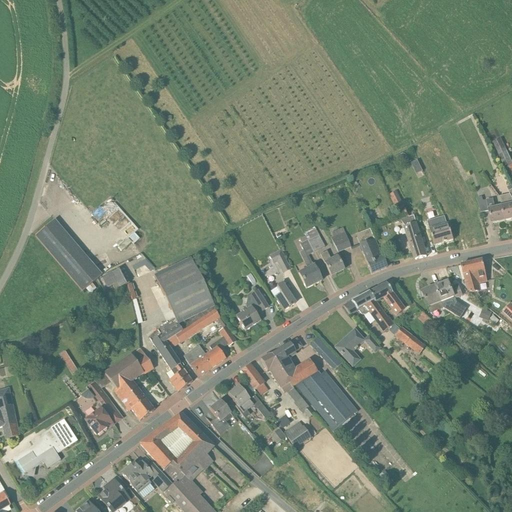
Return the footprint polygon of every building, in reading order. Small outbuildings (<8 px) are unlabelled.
[(511,162),(500,138),(492,143),(505,171),(511,167),(511,162)] [(419,161),(412,163),(416,174),(423,172),(419,161)] [(499,197),(502,207),(505,221),(511,219),(511,189),(508,191),(509,194),(499,197)] [(408,218),(396,191),(389,195),(400,220),(408,218)] [(505,221),(502,207),(496,208),(493,199),(486,201),(486,200),(483,201),(482,197),(476,198),(481,213),(489,211),(492,224),(505,221)] [(427,257),(418,229),(419,229),(417,223),(416,223),(414,216),(408,218),(400,220),(399,220),(404,227),(403,227),(405,233),(407,232),(416,260),(427,257)] [(449,225),(448,225),(445,218),(437,221),(440,228),(430,231),(435,246),(454,240),(449,225)] [(54,221),(35,237),(42,244),(82,292),(101,276),(60,228),(54,221)] [(350,247),(342,228),(331,233),(332,237),(330,238),(337,253),(350,247)] [(313,253),(324,247),(315,229),(304,234),(307,240),(313,253)] [(386,268),(375,240),(374,240),(369,229),(355,235),(360,246),(371,275),(386,268)] [(299,245),(303,252),(305,257),(308,256),(313,253),(307,241),(304,236),(298,240),(300,244),(299,245)] [(279,251),(269,256),(273,264),(277,262),(283,273),(289,270),(279,251)] [(320,255),(331,277),(343,271),(337,258),(331,261),(327,252),(320,255)] [(175,319),(181,333),(214,311),(214,310),(190,258),(153,275),(174,319),(157,331),(152,334),(175,319)] [(461,266),(468,292),(480,290),(479,284),(486,282),(485,274),(486,274),(482,261),(461,266)] [(298,274),(306,289),(321,282),(312,264),(306,267),(307,269),(298,274)] [(121,269),(111,273),(101,278),(106,288),(112,286),(114,291),(126,285),(128,284),(121,269)] [(448,282),(435,287),(444,309),(453,305),(455,301),(454,299),(463,296),(459,287),(451,290),(448,282)] [(137,299),(132,284),(127,285),(132,301),(137,299)] [(385,284),(368,293),(375,304),(383,299),(397,316),(404,310),(392,294),(386,284),(385,285),(385,284)] [(275,298),(283,312),(295,304),(287,291),(286,291),(283,286),(278,289),(281,294),(275,298)] [(444,309),(435,287),(422,292),(429,308),(431,314),(444,309)] [(236,317),(245,332),(260,322),(256,315),(261,312),(261,313),(268,308),(257,291),(248,297),(245,307),(247,310),(236,317)] [(375,304),(368,293),(351,302),(357,311),(357,310),(360,315),(364,315),(369,313),(376,324),(384,318),(374,304),(375,304)] [(488,321),(492,313),(485,311),(483,310),(479,318),(482,319),(488,321)] [(175,337),(179,344),(219,318),(214,311),(175,337)] [(423,314),(420,318),(428,324),(431,319),(423,314)] [(149,338),(153,344),(171,371),(180,365),(165,343),(175,337),(181,333),(175,319),(152,334),(153,336),(149,338)] [(222,338),(227,345),(229,347),(236,342),(226,327),(219,332),(222,338)] [(401,328),(394,338),(418,356),(425,347),(401,328)] [(375,353),(380,349),(369,337),(364,341),(354,330),(335,348),(352,367),(360,360),(352,352),(364,342),(375,353)] [(324,344),(317,337),(309,345),(334,371),(341,364),(342,363),(324,344)] [(219,351),(227,345),(222,338),(208,347),(212,352),(206,356),(203,358),(211,370),(225,360),(219,351)] [(292,389),(293,389),(297,387),(318,374),(310,362),(295,372),(286,357),(301,348),(296,340),(290,345),(272,356),(271,356),(292,389)] [(203,358),(206,356),(199,346),(191,351),(183,357),(190,367),(198,379),(211,370),(203,358)] [(66,365),(71,362),(65,352),(60,355),(66,365)] [(142,372),(135,362),(131,356),(104,374),(116,390),(114,391),(130,412),(131,410),(140,422),(154,411),(130,380),(141,373),(142,372)] [(284,394),(292,389),(271,356),(268,356),(260,360),(267,371),(269,370),(281,389),(284,394)] [(144,357),(135,362),(142,372),(141,373),(143,376),(152,370),(144,357)] [(171,371),(175,377),(169,381),(178,393),(192,383),(180,365),(171,371)] [(247,387),(252,393),(254,396),(256,394),(254,391),(263,385),(249,366),(239,373),(240,374),(241,374),(250,385),(247,387)] [(319,373),(318,374),(297,387),(334,433),(358,412),(325,372),(321,376),(319,373)] [(233,403),(234,402),(236,406),(234,407),(241,415),(253,406),(238,387),(228,395),(233,401),(232,402),(233,403)] [(19,436),(9,392),(8,388),(0,390),(0,428),(3,428),(8,441),(19,436)] [(308,419),(314,414),(294,391),(292,389),(286,394),(294,403),(293,404),(301,414),(302,413),(308,419)] [(94,397),(88,390),(81,396),(82,397),(83,398),(84,398),(84,399),(85,399),(86,399),(87,400),(88,400),(89,400),(90,400),(91,399),(92,399),(93,398),(94,398),(94,397)] [(112,425),(113,426),(122,419),(105,396),(97,401),(102,408),(85,421),(96,436),(112,425)] [(223,420),(230,415),(220,401),(209,410),(216,418),(210,423),(219,436),(226,431),(230,428),(223,420)] [(257,410),(265,420),(270,416),(262,406),(257,410)] [(211,445),(181,415),(140,445),(163,471),(161,473),(172,485),(165,492),(169,496),(174,502),(183,511),(211,511),(198,497),(201,494),(190,482),(202,470),(203,471),(212,461),(206,455),(211,449),(212,448),(212,447),(212,446),(211,445)] [(285,416),(277,422),(283,430),(291,425),(285,416)] [(72,417),(67,420),(70,426),(76,422),(72,417)] [(45,438),(12,460),(23,477),(43,463),(47,470),(61,461),(57,455),(77,442),(64,420),(43,434),(45,438)] [(294,449),(310,438),(302,426),(302,427),(299,422),(284,433),(286,437),(294,449)] [(278,430),(270,437),(276,444),(284,438),(278,430)] [(146,481),(153,476),(142,464),(137,468),(133,464),(122,474),(132,486),(143,477),(146,481)] [(161,473),(151,482),(162,494),(172,485),(161,473)] [(99,498),(110,511),(114,511),(129,500),(113,481),(106,487),(108,490),(99,498)] [(0,511),(11,506),(5,496),(8,495),(1,485),(0,485),(0,511)] [(174,502),(169,496),(166,499),(172,505),(174,502)] [(76,511),(96,511),(88,502),(76,511)]
